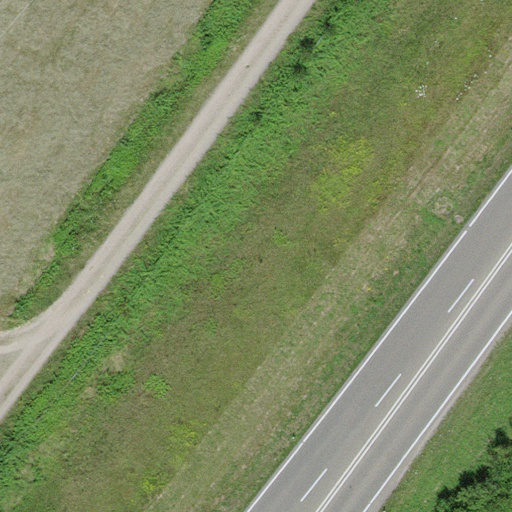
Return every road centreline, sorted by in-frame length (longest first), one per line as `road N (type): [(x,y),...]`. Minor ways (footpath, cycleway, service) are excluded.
road 1 (track): [(0,374),(287,0)]
road 2 (trunk): [(302,511),(511,234)]
